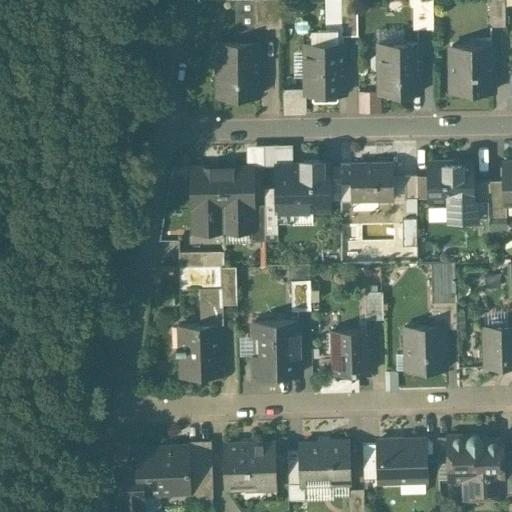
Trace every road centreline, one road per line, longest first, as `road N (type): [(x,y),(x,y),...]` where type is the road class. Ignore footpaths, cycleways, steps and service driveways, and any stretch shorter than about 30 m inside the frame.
road 1 (residential): [(511,397),(113,403)]
road 2 (residential): [(511,124),(162,128)]
road 3 (residential): [(113,403),(162,128)]
road 4 (residential): [(162,128),(185,0)]
